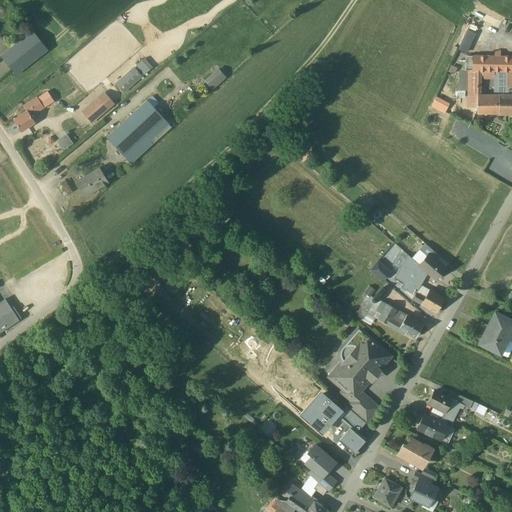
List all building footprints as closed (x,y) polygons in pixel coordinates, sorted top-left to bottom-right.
[(467,29),(459,49),(466,53),(474,32),(467,29)] [(47,50),(32,31),(1,56),(16,75),(47,50)] [(494,72),(495,57),(473,56),(473,70),(473,71),(476,71),(494,72)] [(511,57),(495,57),(494,72),(494,94),(498,94),(498,95),(499,95),(505,95),(506,95),(511,95),(511,88),(508,88),(508,72),(511,71),(511,57)] [(476,71),(473,71),(473,70),(473,59),(466,59),(466,70),(460,70),(460,91),(468,91),(467,107),(476,107),(476,97),(477,97),(477,79),(476,79),(476,71)] [(226,78),(218,68),(204,81),(213,90),(226,78)] [(121,79),(115,83),(124,93),(142,77),(138,72),(125,84),(121,79)] [(115,104),(104,91),(82,111),(92,123),(115,104)] [(511,95),(506,95),(505,95),(499,95),(498,95),(498,96),(497,113),(497,115),(499,115),(505,115),(506,115),(511,114),(511,95)] [(498,96),(478,97),(477,97),(476,97),(476,107),(476,114),(497,113),(498,96)] [(44,108),(40,102),(37,97),(23,105),(27,111),(14,120),(21,132),(35,123),(30,116),(44,108)] [(167,124),(146,101),(108,136),(132,163),(153,144),(150,141),(161,131),(160,130),(167,124)] [(69,132),(59,139),(65,149),(75,143),(69,132)] [(297,135),(289,146),(300,155),(308,144),(297,135)] [(307,164),(315,156),(310,153),(303,161),(307,164)] [(100,168),(84,177),(86,181),(78,186),(84,197),(95,191),(109,182),(100,168)] [(65,180),(57,185),(64,197),(72,192),(65,180)] [(440,257),(425,244),(419,250),(427,257),(428,255),(436,261),(440,257)] [(419,250),(412,260),(419,266),(427,257),(419,250)] [(436,261),(428,255),(427,257),(419,266),(428,274),(435,280),(445,269),(436,261)] [(419,266),(412,260),(408,256),(394,279),(403,284),(401,289),(415,297),(416,294),(421,286),(428,274),(419,266)] [(370,270),(383,282),(392,271),(379,260),(370,270)] [(421,286),(416,294),(425,299),(429,291),(421,286)] [(431,292),(429,291),(425,299),(416,294),(415,297),(413,300),(421,305),(436,314),(444,300),(431,292)] [(0,332),(8,328),(10,327),(10,326),(19,320),(5,299),(0,302),(0,332)] [(387,305),(382,302),(377,312),(382,315),(387,305)] [(396,310),(387,305),(382,315),(379,321),(387,325),(388,326),(391,320),(396,311),(396,310)] [(423,326),(396,311),(391,320),(388,326),(387,325),(387,326),(405,336),(406,333),(415,339),(423,326)] [(511,321),(495,313),(480,344),(501,354),(508,339),(511,341),(511,340),(511,321)] [(389,357),(359,331),(343,349),(341,353),(341,356),(342,360),(344,363),(348,367),(348,368),(340,378),(349,386),(341,395),(350,403),(351,403),(359,394),(358,393),(366,384),(363,382),(368,377),(368,375),(368,373),(369,371),(370,370),(372,369),(374,370),(379,364),(381,366),(389,357)] [(320,390),(300,414),(323,434),(343,410),(320,390)] [(451,399),(435,390),(428,404),(433,407),(444,412),(451,399)] [(359,394),(351,403),(350,403),(346,407),(360,419),(371,405),(359,394)] [(473,402),(459,396),(457,402),(456,403),(461,405),(464,406),(470,409),(473,402)] [(457,402),(451,399),(444,412),(441,418),(447,420),(451,422),(459,408),(461,405),(456,403),(457,402)] [(371,405),(360,419),(366,424),(378,411),(371,405)] [(357,435),(366,424),(346,407),(342,412),(345,414),(339,421),(349,430),(356,436),(357,435)] [(444,412),(433,407),(430,412),(441,418),(444,412)] [(441,418),(430,412),(428,418),(445,426),(447,420),(441,418)] [(428,418),(423,415),(416,429),(441,441),(448,427),(445,426),(428,418)] [(339,441),(354,454),(365,442),(357,435),(356,436),(349,430),(339,441)] [(426,448),(411,439),(407,447),(404,445),(399,453),(420,465),(424,457),(421,455),(426,448)] [(208,444),(203,450),(211,458),(216,452),(208,444)] [(326,474),(335,464),(315,446),(308,454),(312,457),(306,465),(313,471),(322,479),(326,474)] [(179,462),(169,452),(163,459),(173,468),(179,462)] [(327,491),(328,492),(335,483),(326,474),(322,479),(313,471),(309,475),(318,483),(327,491)] [(433,480),(416,472),(413,479),(419,481),(430,486),(430,485),(433,480)] [(400,486),(385,478),(380,486),(383,488),(376,499),(391,507),(401,490),(398,489),(400,486)] [(430,486),(419,481),(411,498),(429,507),(434,496),(436,496),(438,492),(437,491),(438,489),(430,485),(430,486)] [(327,491),(318,483),(313,489),(323,496),(327,491)] [(309,498),(291,486),(287,492),(290,494),(289,495),(291,496),(286,502),(288,504),(295,509),(299,511),(306,511),(314,502),(322,507),(324,504),(311,496),(309,498)] [(283,511),(275,506),(279,501),(275,498),(267,509),(271,511),(283,511)] [(286,502),(279,501),(275,506),(283,511),(288,504),(286,502)] [(322,507),(314,502),(306,511),(326,511),(327,511),(322,507)]
